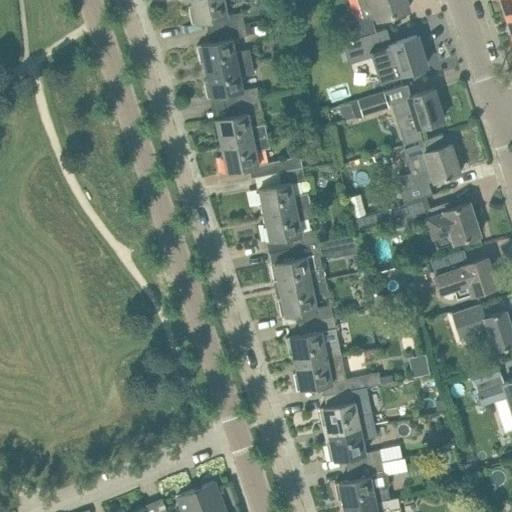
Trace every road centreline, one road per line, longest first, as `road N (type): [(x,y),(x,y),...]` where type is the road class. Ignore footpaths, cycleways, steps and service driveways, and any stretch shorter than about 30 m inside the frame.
road 1 (residential): [(295,511),(125,0)]
road 2 (residential): [(90,0),(238,436)]
road 3 (residential): [(60,506),(238,436)]
